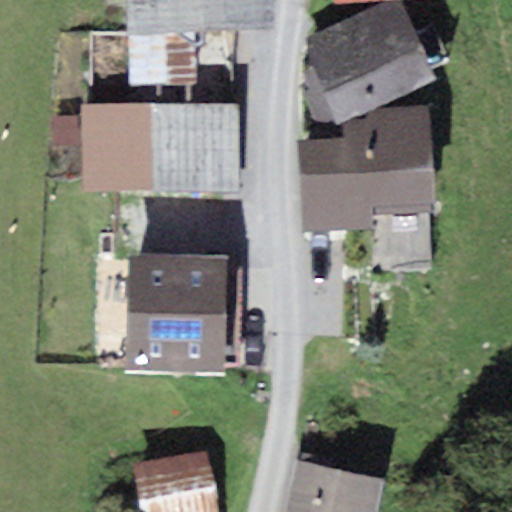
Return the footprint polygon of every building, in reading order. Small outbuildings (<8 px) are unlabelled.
[(274,0),(128,0),(130,85),(199,84),(198,32),(275,31),(274,0)] [(399,0),(397,0),(302,41),(337,122),(434,80),(399,0)] [(241,106),(81,108),(82,193),(242,192),(241,106)] [(346,139),(298,141),(303,234),(373,230),(372,214),(435,211),(430,107),(368,110),(368,119),(345,121),(346,139)] [(227,373),(227,258),(128,258),(128,372),(227,373)] [(219,511),(208,451),(132,464),(140,511),(219,511)] [(376,511),(383,479),(298,462),(287,511),(376,511)]
